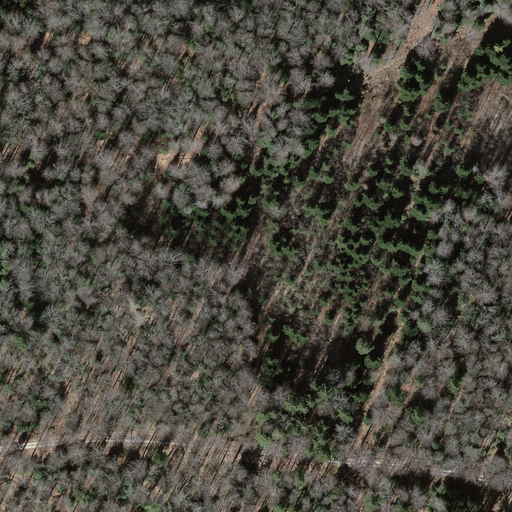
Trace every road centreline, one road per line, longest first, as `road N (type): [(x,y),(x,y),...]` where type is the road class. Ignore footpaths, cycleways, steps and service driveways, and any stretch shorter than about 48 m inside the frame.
road 1 (track): [(0,42),(179,46),(288,81),(332,84),(386,72),(511,15)]
road 2 (track): [(511,481),(151,439),(0,449)]
